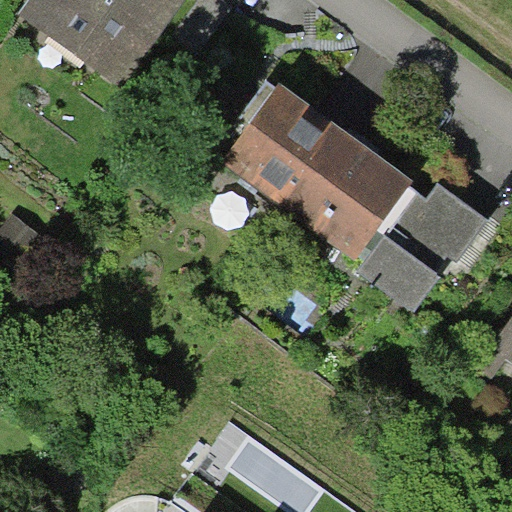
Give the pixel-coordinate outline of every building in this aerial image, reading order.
[(182,0),(28,0),(19,12),(119,86),(182,0)] [(232,5),(224,0),(197,0),(170,39),(195,57),(232,5)] [(221,162),(288,210),(346,129),(279,81),(221,162)] [(413,178),(346,129),(288,210),(355,259),(376,229),(409,185),(413,178)] [(456,261),(487,217),(437,183),(427,198),(417,191),(386,234),(385,233),(384,235),(357,273),(415,313),(441,275),(435,271),(447,255),(456,261)] [(417,191),(409,185),(376,229),(384,235),(385,233),(386,234),(417,191)] [(38,235),(13,214),(0,229),(0,262),(8,269),(38,235)] [(511,316),(475,371),(489,381),(505,358),(511,363),(511,316)]
